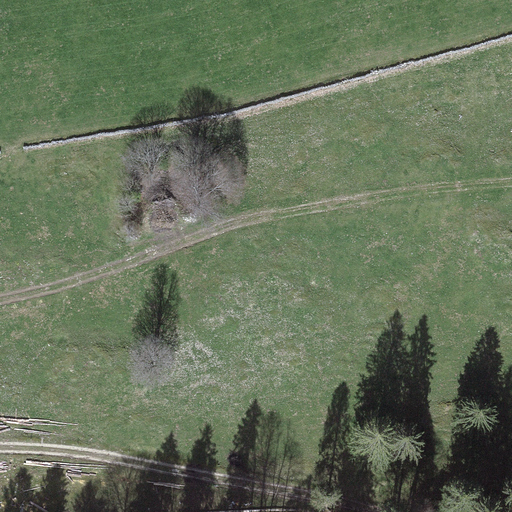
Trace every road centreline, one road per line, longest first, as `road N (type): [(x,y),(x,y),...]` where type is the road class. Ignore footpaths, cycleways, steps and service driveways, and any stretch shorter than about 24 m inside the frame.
road 1 (track): [(0,304),(266,208),(511,178)]
road 2 (track): [(0,441),(127,457),(386,511)]
